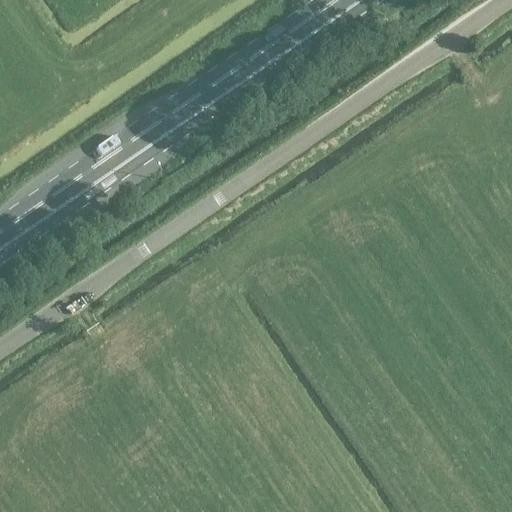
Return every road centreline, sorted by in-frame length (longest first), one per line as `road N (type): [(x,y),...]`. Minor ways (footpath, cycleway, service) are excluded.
road 1 (unclassified): [(0,351),(509,0)]
road 2 (primary): [(0,239),(347,0)]
